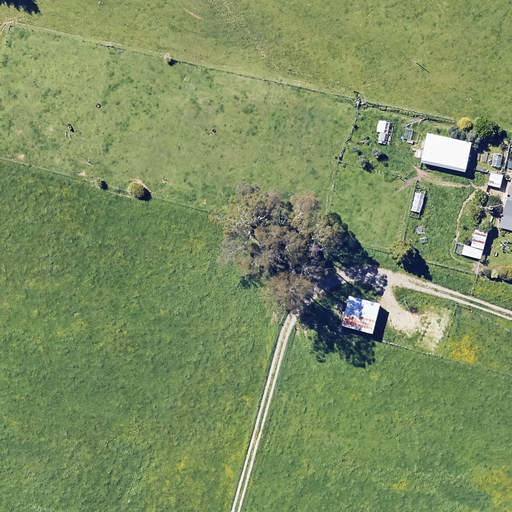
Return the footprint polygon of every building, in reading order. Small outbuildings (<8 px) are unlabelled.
[(427,133),(421,163),(465,172),(471,142),(427,133)] [(506,157),(494,153),(490,165),(502,169),(506,157)] [(490,173),(488,185),(500,188),(503,176),(490,173)] [(511,179),(499,228),(511,230),(511,179)] [(492,234),(476,229),(470,247),(465,245),(462,255),(483,261),(492,234)] [(350,296),(342,326),(373,334),(381,304),(350,296)]
